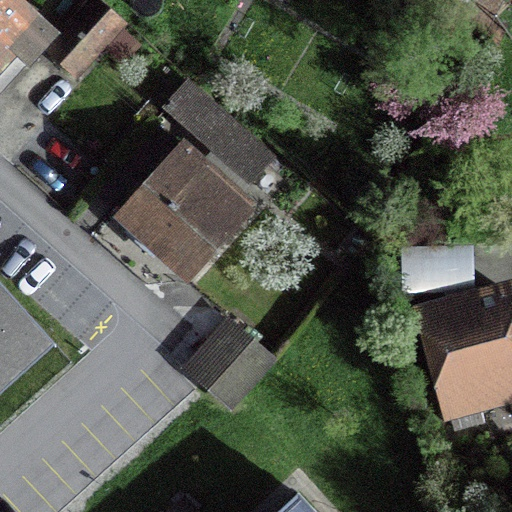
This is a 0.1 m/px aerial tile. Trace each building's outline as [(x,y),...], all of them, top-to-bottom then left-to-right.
[(5,0),(0,0),(0,72),(16,55),(23,62),(46,37),(5,0)] [(497,0),(455,0),(442,23),(473,41),(497,0)] [(118,26),(92,2),(47,52),(72,76),(118,26)] [(247,141),(184,85),(163,109),(226,164),(247,141)] [(183,150),(120,219),(183,277),(242,213),(236,208),(241,203),(183,150)] [(476,410),(511,400),(511,327),(503,293),(420,315),(452,432),(480,424),(476,410)] [(0,399),(41,361),(0,316),(0,399)] [(228,324),(185,373),(227,410),(270,361),(228,324)] [(309,511),(295,495),(276,511),(309,511)]
